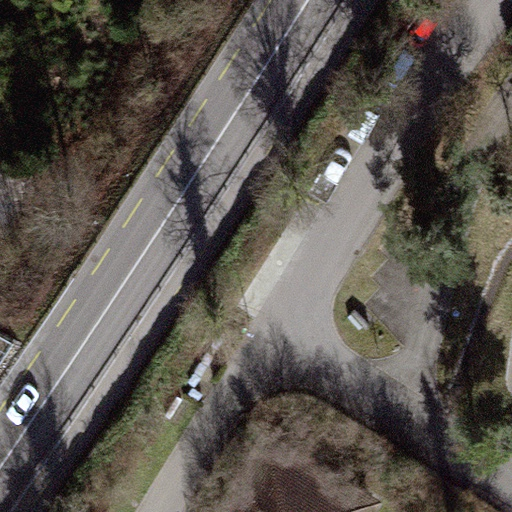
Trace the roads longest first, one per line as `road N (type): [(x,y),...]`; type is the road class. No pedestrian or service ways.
road 1 (primary): [(0,466),(304,0)]
road 2 (residential): [(494,0),(401,131),(281,331)]
road 3 (residential): [(281,331),(511,496)]
road 4 (residential): [(281,331),(163,511)]
